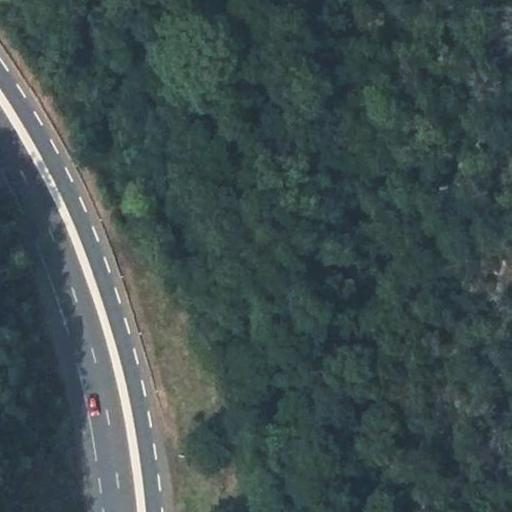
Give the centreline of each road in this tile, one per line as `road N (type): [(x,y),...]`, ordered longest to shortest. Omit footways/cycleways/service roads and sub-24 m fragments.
road 1 (primary): [(152,511),(137,396),(116,319),(69,193),(0,76)]
road 2 (primary): [(0,135),(42,213),(85,327),(121,511)]
